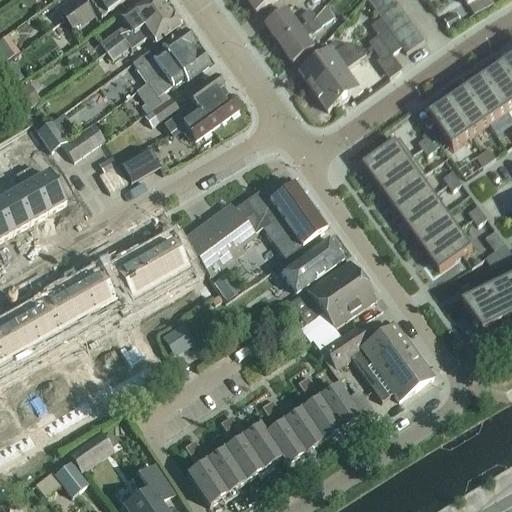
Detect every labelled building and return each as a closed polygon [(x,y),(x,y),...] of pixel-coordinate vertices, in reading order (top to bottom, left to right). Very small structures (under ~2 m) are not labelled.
[(96,0),(89,6),(101,22),(130,0),(96,0)] [(99,48),(106,57),(168,13),(158,0),(151,0),(121,21),(126,29),(117,35),(119,38),(116,40),(115,37),(99,48)] [(245,0),(245,1),(257,17),(280,0),(245,0)] [(368,0),(366,2),(373,12),(389,0),(368,0)] [(389,0),(373,12),(380,21),(398,8),(392,0),(389,0)] [(462,0),(467,9),(469,8),(475,19),(494,8),(489,0),(462,0)] [(93,19),(80,1),(58,17),(71,34),(93,19)] [(380,21),(381,23),(386,30),(405,17),(398,8),(380,21)] [(307,28),(279,48),(293,68),(315,53),(307,42),(314,37),(334,23),(325,11),(326,11),(325,10),(316,22),(315,23),(307,28)] [(168,13),(106,57),(111,64),(129,52),(130,54),(148,41),(153,48),(155,47),(180,30),(168,13)] [(266,29),(279,48),(307,28),(306,27),(299,32),(287,14),(266,29)] [(315,23),(309,14),(301,20),(306,27),(307,28),(315,23)] [(405,17),(386,30),(393,40),(411,27),(405,17)] [(444,25),(449,34),(462,28),(457,18),(444,25)] [(371,30),(378,40),(392,60),(402,53),(400,49),(393,40),(386,30),(381,23),(371,30)] [(411,27),(393,40),(400,49),(418,36),(411,27)] [(132,68),(147,88),(174,69),(171,64),(189,51),(193,49),(184,36),(161,52),(164,55),(153,63),(148,57),(132,68)] [(400,49),(402,53),(406,58),(425,46),(418,36),(400,49)] [(392,60),(378,40),(369,47),(381,64),(377,67),(389,84),(402,75),(392,60)] [(300,77),(314,97),(346,75),(366,60),(364,57),(361,54),(358,52),(354,50),(346,48),(338,48),(336,45),(323,53),(327,58),(300,77)] [(142,110),(147,117),(166,104),(162,98),(183,83),(186,86),(208,70),(193,49),(189,51),(171,64),(174,69),(147,88),(137,95),(146,108),(142,110)] [(0,71),(9,65),(0,52),(0,71)] [(511,66),(502,73),(511,87),(511,66)] [(511,115),(511,87),(502,73),(485,85),(508,119),(511,115)] [(346,75),(314,97),(328,117),(359,94),(346,75)] [(163,129),(170,138),(178,132),(226,97),(221,91),(221,87),(219,85),(216,83),(214,80),(187,99),(193,108),(163,129)] [(86,111),(112,98),(105,85),(80,99),(86,111)] [(508,119),(485,85),(467,98),(489,131),(508,119)] [(10,100),(22,117),(25,115),(40,105),(28,87),(10,100)] [(226,97),(178,132),(184,140),(188,137),(194,146),(239,115),(236,111),(236,109),(234,106),(231,105),(226,97)] [(489,131),(467,98),(449,110),(472,143),(489,131)] [(169,102),(166,104),(147,117),(144,120),(153,132),(178,114),(169,102)] [(472,143),(449,110),(431,122),(453,156),(472,143)] [(37,136),(51,157),(65,147),(51,126),(37,136)] [(92,128),(82,135),(94,151),(100,147),(98,144),(99,141),(99,140),(92,128)] [(170,138),(168,140),(175,149),(185,142),(184,140),(178,132),(170,138)] [(82,135),(72,143),(84,158),(94,151),(82,135)] [(422,155),(432,148),(428,142),(418,149),(422,155)] [(84,158),(72,143),(62,150),(73,166),(84,158)] [(376,188),(413,162),(400,144),(363,170),(376,188)] [(427,162),(437,155),(432,148),(422,155),(427,162)] [(147,154),(120,170),(131,189),(159,173),(147,154)] [(496,164),(489,154),(482,158),(489,168),(496,164)] [(489,168),(482,158),(476,163),(482,173),(489,168)] [(111,162),(99,169),(104,178),(107,176),(116,170),(111,162)] [(422,183),(425,180),(413,162),(376,188),(389,206),(422,183)] [(116,170),(107,176),(119,195),(128,189),(116,170)] [(30,171),(22,176),(47,219),(66,208),(48,177),(37,184),(35,181),(33,177),(30,171)] [(22,192),(11,198),(29,229),(47,219),(22,176),(15,180),(18,186),(20,190),(22,192)] [(119,195),(107,176),(104,178),(99,181),(110,200),(119,195)] [(448,191),(457,183),(453,177),(443,184),(448,191)] [(238,252),(252,241),(252,240),(262,233),(284,265),(326,235),(293,189),(292,190),(288,183),(280,182),(234,214),(234,215),(185,252),(208,283),(242,258),(238,252)] [(401,223),(434,200),(422,183),(389,206),(401,223)] [(452,197),(462,190),(457,183),(448,191),(452,197)] [(0,220),(11,239),(29,229),(11,198),(1,204),(0,202),(0,220)] [(414,241),(447,218),(434,200),(401,223),(414,241)] [(483,219),(478,212),(468,219),(473,225),(483,219)] [(426,259),(459,235),(447,218),(414,241),(426,259)] [(487,225),(483,219),(473,225),(477,232),(487,225)] [(0,245),(11,239),(0,220),(0,245)] [(439,277),(472,254),(459,235),(426,259),(439,277)] [(280,277),(296,298),(343,264),(341,260),(342,257),(339,253),(336,253),(328,243),(280,277)] [(151,258),(143,263),(163,298),(192,282),(172,246),(167,249),(162,246),(151,253),(151,258)] [(511,260),(505,250),(498,254),(505,264),(511,260)] [(498,254),(492,259),(499,269),(505,264),(498,254)] [(499,269),(492,259),(486,264),(493,273),(499,269)] [(119,276),(114,279),(134,315),(163,298),(143,263),(135,267),(130,265),(119,271),(119,276)] [(291,309),(304,328),(362,286),(349,267),(307,297),(291,309)] [(78,291),(70,295),(90,331),(118,315),(119,315),(102,286),(99,279),(94,282),(89,279),(78,286),(78,291)] [(226,283),(214,291),(225,306),(236,297),(226,283)] [(362,286),(304,328),(318,346),(334,334),(335,335),(376,305),(362,286)] [(511,286),(463,310),(484,340),(511,326),(511,286)] [(209,287),(202,292),(209,303),(216,298),(209,287)] [(46,309),(42,311),(62,347),(90,331),(70,295),(62,300),(57,298),(46,304),(46,309)] [(218,300),(211,304),(215,310),(222,305),(218,300)] [(22,322),(14,327),(34,363),(62,347),(42,311),(38,313),(33,311),(22,317),(22,322)] [(0,367),(7,379),(34,363),(14,327),(6,332),(1,329),(0,330),(0,367)] [(363,328),(325,354),(337,373),(352,363),(381,405),(380,405),(381,407),(389,401),(393,398),(398,406),(433,383),(394,331),(374,345),(363,328)] [(163,342),(176,361),(195,349),(182,329),(163,342)] [(150,340),(71,383),(78,396),(157,353),(150,340)] [(149,368),(142,372),(148,383),(156,379),(149,368)] [(142,372),(135,376),(141,387),(148,383),(142,372)] [(135,376),(127,380),(134,391),(141,387),(135,376)] [(127,380),(120,384),(126,396),(134,391),(127,380)] [(308,394),(311,392),(314,390),(308,381),(302,385),(308,394)] [(120,384),(113,388),(119,400),(126,396),(120,384)] [(297,388),(303,397),(308,394),(302,385),(297,388)] [(113,388),(106,393),(112,404),(119,400),(113,388)] [(300,414),(322,447),(359,423),(336,390),(318,402),(310,408),(300,414)] [(306,402),(315,397),(311,392),(308,394),(303,397),(306,402)] [(106,393),(98,397),(104,408),(112,404),(106,393)] [(310,408),(318,402),(315,397),(306,402),(310,408)] [(87,404),(79,408),(85,419),(93,415),(87,404)] [(272,405),(267,409),(273,418),(275,416),(278,414),(272,405)] [(79,408),(72,412),(78,423),(85,419),(79,408)] [(261,412),(267,421),(273,418),(267,409),(261,412)] [(72,412),(65,416),(71,427),(78,423),(72,412)] [(281,463),(281,464),(286,472),(322,447),(300,414),(282,426),(274,432),(265,438),(264,438),(281,463)] [(65,416),(58,420),(64,431),(71,427),(65,416)] [(267,421),(271,426),(279,421),(275,416),(273,418),(267,421)] [(58,420),(50,424),(56,435),(64,431),(58,420)] [(231,421),(225,425),(231,433),(234,431),(237,430),(231,421)] [(271,426),(274,432),(282,426),(279,421),(271,426)] [(50,424),(43,428),(49,440),(56,435),(50,424)] [(220,428),(226,437),(231,433),(225,425),(220,428)] [(233,448),(222,455),(245,488),(281,464),(281,463),(264,438),(265,438),(259,430),(241,442),(233,448)] [(226,437),(229,442),(238,437),(234,431),(231,433),(226,437)] [(28,437),(21,441),(27,452),(34,448),(28,437)] [(229,442),(233,448),(241,442),(238,437),(229,442)] [(69,459),(79,474),(109,454),(99,439),(69,459)] [(21,441),(13,445),(20,456),(27,452),(21,441)] [(13,445),(6,449),(13,460),(20,456),(13,445)] [(195,445),(189,449),(195,458),(198,456),(201,454),(195,445)] [(6,449),(0,452),(0,455),(5,464),(13,460),(6,449)] [(184,453),(190,461),(195,458),(189,449),(184,453)] [(205,466),(197,472),(187,479),(209,511),(245,488),(222,455),(205,466)] [(190,461),(193,467),(202,461),(198,456),(195,458),(190,461)] [(193,467),(197,472),(205,466),(202,461),(193,467)] [(55,480),(71,503),(88,491),(72,468),(55,480)] [(161,511),(159,509),(173,500),(153,470),(130,486),(140,500),(123,511),(161,511)] [(35,490),(45,504),(62,491),(52,478),(35,490)]
